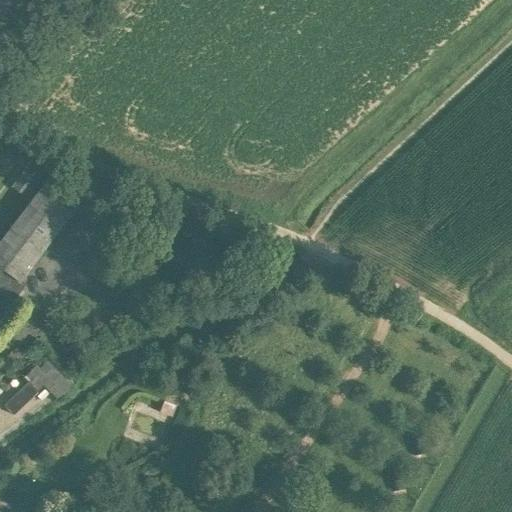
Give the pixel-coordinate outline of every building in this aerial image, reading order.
[(16,210),(25,198),(40,179),(27,169),(12,188),(15,191),(7,202),(16,210)] [(0,269),(20,283),(36,262),(39,265),(74,219),(71,216),(80,204),(48,180),(0,243),(0,269)] [(20,283),(0,269),(0,290),(14,301),(25,286),(20,283)] [(38,393),(29,382),(4,406),(13,417),(38,393)] [(171,418),(176,407),(164,402),(159,413),(171,418)]
